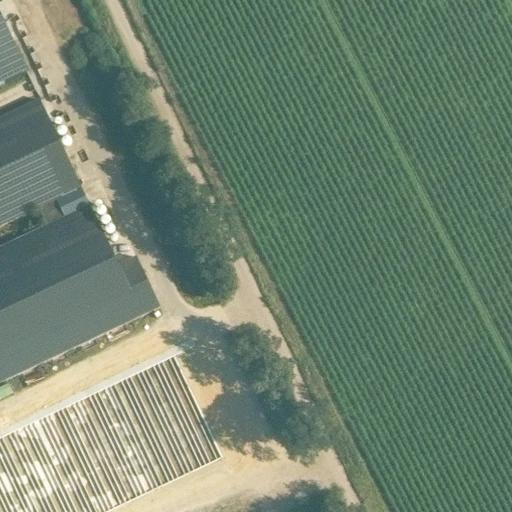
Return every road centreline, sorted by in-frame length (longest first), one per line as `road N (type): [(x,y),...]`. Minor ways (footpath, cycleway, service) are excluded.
road 1 (track): [(365,511),(113,0)]
road 2 (unknown): [(0,102),(124,21)]
